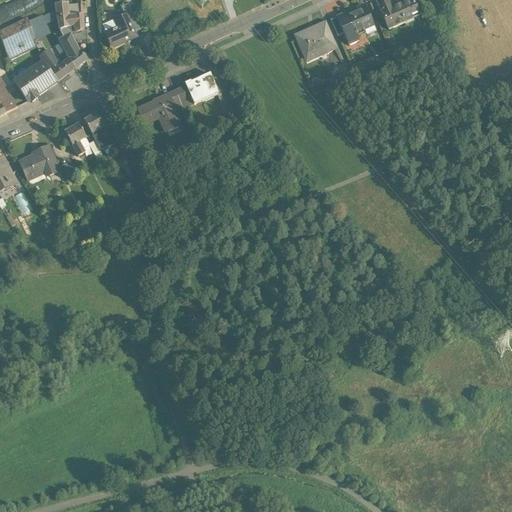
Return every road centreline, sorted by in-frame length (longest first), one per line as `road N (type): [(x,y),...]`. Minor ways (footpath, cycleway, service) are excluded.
road 1 (track): [(168,239),(205,238),(511,127)]
road 2 (track): [(161,359),(264,368),(511,304)]
road 3 (tertiary): [(307,0),(0,137)]
road 4 (track): [(101,91),(168,239)]
road 5 (track): [(168,239),(161,359)]
